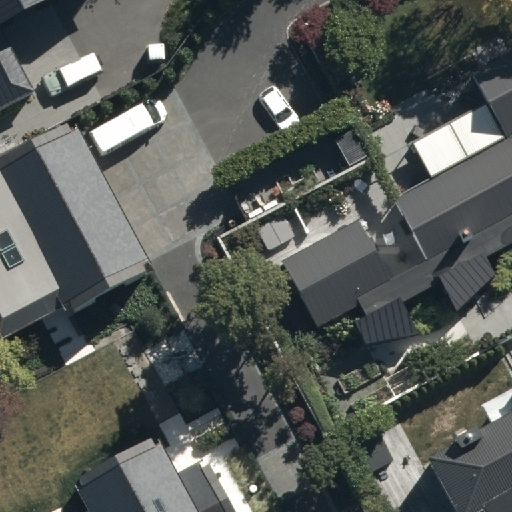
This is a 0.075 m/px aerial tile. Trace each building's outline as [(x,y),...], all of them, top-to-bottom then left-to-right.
[(0,0),(0,113),(34,95),(0,32),(59,0),(0,0)] [(511,49),(472,72),(487,100),(410,142),(429,176),(390,198),(422,256),(391,273),(361,218),(282,261),(318,327),(361,304),(369,318),(511,240),(511,49)] [(72,314),(153,270),(71,120),(0,158),(0,335),(64,301),(72,314)] [(511,511),(511,389),(479,407),(488,424),(422,459),(450,511),(511,511)] [(158,440),(76,486),(89,511),(231,511),(204,460),(178,474),(158,440)]
